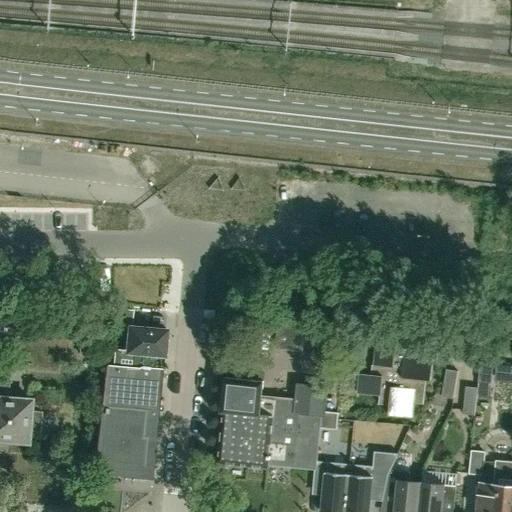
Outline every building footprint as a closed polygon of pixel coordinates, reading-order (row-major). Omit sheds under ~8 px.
[(108,324),(128,326),(131,327),(132,310),(109,308),(108,324)] [(302,351),(304,327),(277,324),(275,348),(302,351)] [(101,405),(116,406),(157,410),(165,330),(131,327),(128,326),(126,350),(114,349),(111,366),(106,365),(101,405)] [(431,381),(433,358),(405,355),(406,350),(395,349),(395,343),(377,341),(373,375),(359,374),(357,393),(380,394),(379,406),(390,407),(389,417),(412,419),(414,405),(423,405),(426,381),(431,381)] [(493,383),(495,363),(479,361),(477,381),(493,383)] [(511,383),(511,367),(502,368),(503,384),(511,383)] [(457,398),(459,370),(447,369),(445,397),(457,398)] [(7,397),(9,377),(0,376),(0,439),(27,442),(28,429),(39,430),(41,412),(30,411),(31,400),(7,397)] [(223,411),(218,462),(268,467),(268,464),(315,468),(316,468),(317,461),(320,428),(337,430),(338,413),(326,412),(328,387),(297,383),(295,400),(262,396),(263,381),(225,377),(222,411),(223,411)] [(474,415),(477,387),(465,386),(462,414),(474,415)] [(116,406),(101,405),(94,466),(99,467),(98,473),(150,478),(157,410),(116,406)] [(511,511),(511,462),(497,461),(484,460),(485,451),(472,450),(470,474),(481,475),(477,511),(511,511)] [(350,465),(345,511),(369,511),(371,499),(371,491),(384,493),(388,475),(390,470),(398,455),(374,452),(373,467),(350,465)] [(315,468),(313,486),(324,487),(323,495),(321,511),(345,511),(350,465),(317,461),(316,468),(315,468)] [(384,493),(396,494),(394,511),(418,511),(420,496),(421,482),(410,481),(411,472),(390,470),(388,475),(384,493)] [(420,496),(418,511),(441,511),(443,499),(455,500),(457,474),(422,470),(421,482),(420,496)]
